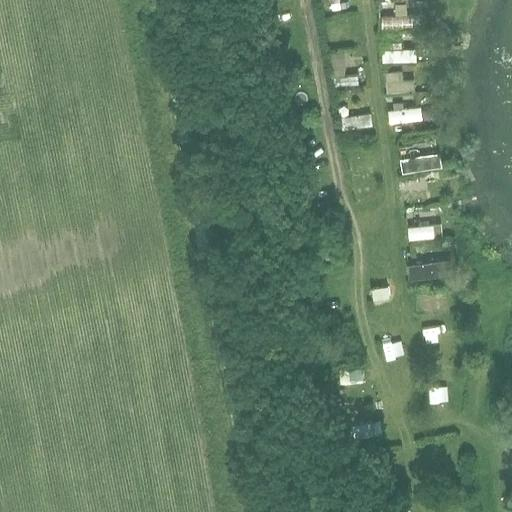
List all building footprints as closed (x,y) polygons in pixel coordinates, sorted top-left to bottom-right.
[(355,41),(334,43),(335,53),(355,52),(355,41)] [(380,47),(380,67),(415,67),(415,53),(401,53),(401,47),(380,47)] [(413,96),(412,84),(401,84),(401,75),(384,76),(385,97),(413,96)] [(333,89),(357,87),(356,76),(332,78),(333,89)] [(386,112),(387,128),(422,126),(421,110),(386,112)] [(347,114),(335,115),(337,139),(371,135),(370,123),(349,126),(347,114)] [(317,152),(316,137),(299,138),(300,153),(317,152)] [(390,152),(407,151),(406,138),(390,139),(390,152)] [(411,152),(412,163),(393,164),(394,178),(429,176),(428,151),(411,152)] [(376,181),(346,185),(348,195),(378,191),(376,181)] [(427,212),(427,195),(401,196),(402,212),(427,212)] [(432,229),(406,230),(406,243),(432,242),(432,229)] [(338,248),(306,254),(309,267),(340,261),(338,248)] [(364,291),(376,289),(371,255),(360,256),(364,291)] [(436,277),(435,262),(404,265),(405,280),(436,277)] [(318,286),(340,281),(337,270),(315,275),(318,286)] [(368,296),(371,305),(389,299),(385,289),(368,296)] [(438,292),(422,294),(424,305),(439,302),(438,292)] [(427,328),(460,327),(459,313),(426,315),(427,328)] [(391,314),(368,319),(373,347),(384,345),(382,336),(395,333),(391,314)] [(432,367),(457,366),(456,355),(443,355),(443,349),(431,350),(432,367)] [(312,350),(310,362),(330,365),(332,353),(312,350)] [(354,389),(334,389),(334,405),(353,405),(354,389)]
